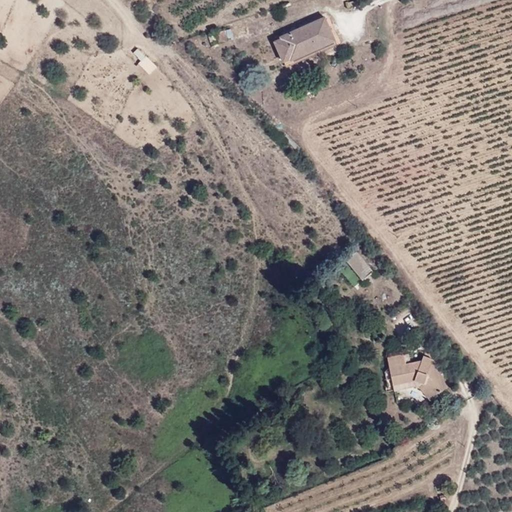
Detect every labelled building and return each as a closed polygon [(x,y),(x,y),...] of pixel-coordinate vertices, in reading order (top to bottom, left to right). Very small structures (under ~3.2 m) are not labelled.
[(335,40),(325,17),(281,37),(281,39),(275,41),(284,60),(290,58),(291,60),(335,40)] [(374,270),(358,250),(347,260),(363,280),(374,270)] [(393,385),(414,380),(425,383),(436,397),(452,382),(433,359),(431,363),(422,360),(407,363),(405,353),(388,357),(393,385)] [(424,355),(422,360),(431,363),(433,359),(424,355)] [(342,373),(347,369),(343,363),(337,367),(342,373)] [(425,383),(414,380),(431,400),(436,397),(425,383)]
